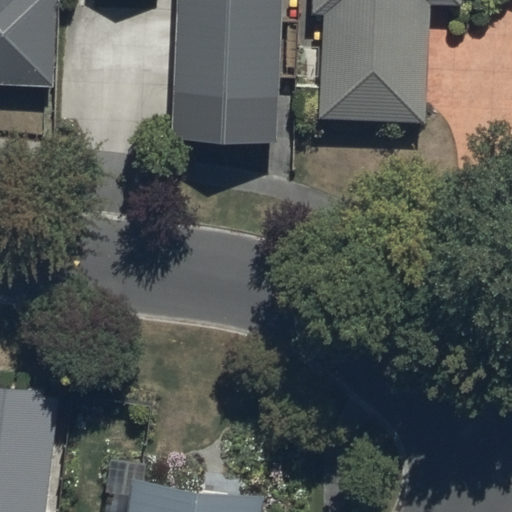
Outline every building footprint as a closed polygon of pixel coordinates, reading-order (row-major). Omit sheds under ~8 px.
[(0,0),(0,85),(53,88),(56,0),(0,0)] [(279,148),(283,0),(181,0),(177,145),(279,148)] [(312,0),(312,17),(327,17),(322,122),(425,127),(431,10),(463,11),(463,0),(312,0)] [(49,511),(63,396),(0,388),(0,511),(49,511)] [(263,511),(265,497),(152,483),(154,466),(107,461),(100,511),(263,511)]
